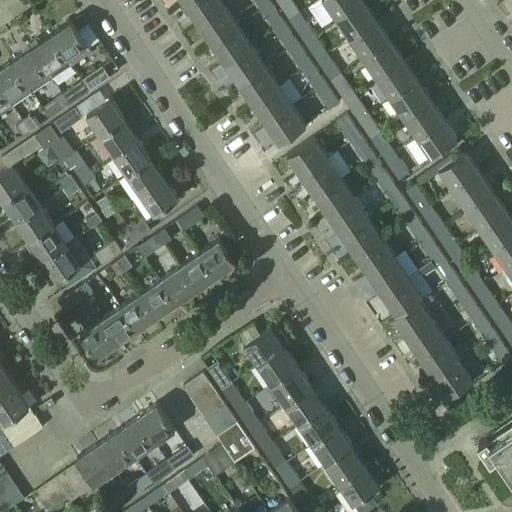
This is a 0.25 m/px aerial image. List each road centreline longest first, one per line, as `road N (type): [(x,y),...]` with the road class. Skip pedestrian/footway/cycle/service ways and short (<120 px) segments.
road 1 (residential): [(293,283),(92,397),(75,388),(0,277)]
road 2 (residential): [(293,283),(99,0)]
road 3 (residential): [(450,511),(293,283)]
